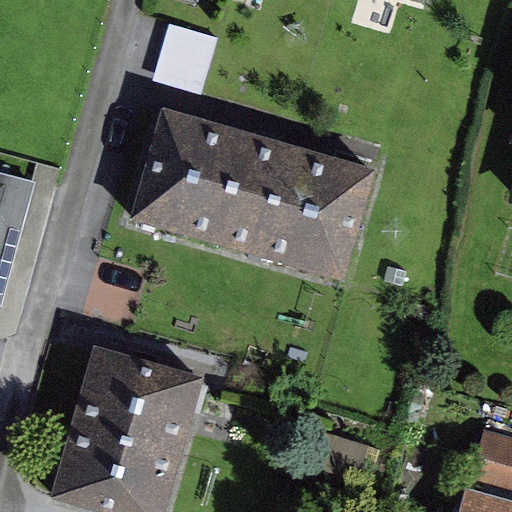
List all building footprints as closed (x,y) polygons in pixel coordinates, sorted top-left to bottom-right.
[(181,21),(164,78),(214,93),(231,36),(181,21)] [(398,165),(180,103),(149,214),(367,275),(398,165)] [(0,181),(0,272),(22,188),(0,181)] [(180,511),(222,372),(112,339),(67,492),(135,511),(180,511)] [(471,511),(511,511),(511,431),(498,428),(482,487),(479,486),(471,511)]
